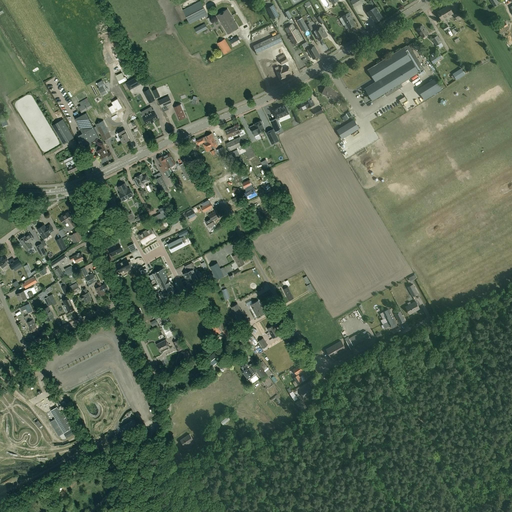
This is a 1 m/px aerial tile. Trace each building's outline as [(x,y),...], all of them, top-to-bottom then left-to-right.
[(200,23),(198,19),(207,15),(200,1),(183,10),(189,23),(185,26),(183,23),(180,25),(183,31),(191,27),(200,23)] [(280,15),(274,4),(267,8),(273,19),(280,15)] [(448,6),(437,12),(442,20),(453,13),(448,6)] [(376,7),(368,12),(372,18),(375,22),(382,17),(376,7)] [(220,28),(223,26),(228,34),(238,28),(227,9),(216,16),(220,21),(217,23),(220,28)] [(347,29),(349,28),(356,24),(349,12),(342,16),(346,24),(344,25),(347,29)] [(459,12),(454,15),(457,19),(459,18),(461,21),(464,19),(459,12)] [(309,29),(306,25),(302,18),(297,21),(304,32),(309,29)] [(509,28),(505,21),(497,26),(501,33),(509,28)] [(322,26),(319,28),(318,26),(313,28),(310,23),(306,25),(309,29),(310,31),(313,30),(314,31),(313,31),(319,40),(328,36),(322,26)] [(205,24),(195,29),(196,32),(189,36),(190,38),(195,35),(197,37),(203,34),(202,31),(207,29),(205,24)] [(285,28),(288,33),(294,44),(302,40),(295,28),(292,24),(285,28)] [(422,25),(417,28),(423,37),(428,34),(422,25)] [(257,53),(283,41),(279,34),(253,46),(257,53)] [(232,47),(241,42),(237,36),(229,41),(232,47)] [(433,39),(436,46),(437,45),(439,49),(440,49),(444,47),(441,43),(442,42),(438,36),(433,39)] [(224,54),(231,50),(224,39),(217,43),(224,54)] [(308,50),(313,59),(320,55),(315,46),(308,50)] [(404,47),(368,69),(376,82),(365,88),(372,100),(385,93),(387,95),(402,86),(400,83),(419,72),(404,47)] [(433,63),(443,57),(440,52),(437,54),(436,53),(432,55),(433,57),(430,59),(433,63)] [(282,65),(289,61),(285,54),(278,58),(282,65)] [(275,68),(276,69),(277,72),(280,79),(286,77),(285,74),(290,72),(288,66),(282,68),(282,66),(279,67),(279,66),(275,68)] [(457,80),(465,75),(461,68),(453,74),(457,80)] [(146,82),(143,75),(130,82),(134,89),(146,82)] [(418,89),(423,97),(440,87),(435,78),(418,89)] [(102,80),(97,83),(99,87),(97,88),(101,96),(107,93),(104,88),(106,87),(102,80)] [(340,96),(337,94),(337,92),(330,89),(331,88),(326,86),(322,93),(334,98),(333,100),(337,102),(340,96)] [(120,87),(114,90),(117,96),(122,93),(120,87)] [(149,89),(144,92),(149,103),(155,100),(149,89)] [(161,108),(172,103),(169,96),(168,96),(168,94),(157,99),(161,108)] [(304,98),(308,107),(314,104),(310,95),(304,98)] [(408,102),(406,100),(407,99),(405,96),(400,100),(396,102),(399,108),(408,102)] [(82,113),(92,107),(87,98),(79,102),(81,105),(78,107),(82,113)] [(109,106),(113,113),(124,107),(119,98),(113,101),(114,103),(109,106)] [(288,111),(290,110),(289,107),(287,108),(286,106),(286,105),(285,105),(285,106),(281,107),(278,108),(278,109),(274,110),(273,110),(274,111),(277,118),(277,119),(278,118),(288,114),(289,114),(289,113),(288,111)] [(179,120),(185,117),(182,109),(181,106),(174,109),(176,112),(179,120)] [(332,106),(326,109),(329,116),(335,114),(332,106)] [(140,113),(144,122),(155,115),(151,107),(144,111),(142,108),(138,110),(140,113)] [(321,107),(314,111),(317,116),(324,112),(321,107)] [(309,108),(302,111),(306,120),(313,117),(309,108)] [(75,119),(83,134),(79,136),(84,145),(85,147),(87,148),(91,146),(92,144),(91,141),(99,137),(98,135),(100,134),(96,126),(94,128),(86,113),(75,119)] [(111,130),(121,125),(118,118),(116,119),(113,114),(105,118),(111,130)] [(270,121),(275,132),(280,130),(275,119),(270,121)] [(359,128),(354,120),(337,130),(342,139),(359,128)] [(102,137),(109,134),(103,121),(96,124),(102,137)] [(254,136),(259,133),(258,133),(264,130),(262,125),(263,124),(262,121),(260,121),(254,124),(254,125),(250,127),(250,128),(249,129),(251,131),(252,131),(254,136)] [(73,138),(65,123),(54,129),(63,144),(73,138)] [(240,137),(225,143),(229,151),(237,148),(243,145),(249,142),(245,134),(243,129),(239,130),(237,126),(232,128),(233,129),(226,132),(229,140),(233,138),(232,136),(239,133),(240,137)] [(273,129),(266,133),(271,144),(279,140),(273,129)] [(117,141),(121,140),(123,143),(129,140),(124,130),(120,132),(119,130),(116,132),(117,133),(116,134),(117,138),(116,138),(117,141)] [(207,140),(214,137),(212,133),(205,137),(204,137),(196,141),(198,145),(206,141),(205,141),(207,140)] [(216,144),(214,137),(207,140),(208,142),(209,141),(211,146),(216,144)] [(242,147),(244,152),(248,160),(256,156),(255,154),(250,143),(244,146),(242,147)] [(96,151),(97,151),(101,158),(107,155),(106,152),(107,152),(103,144),(100,146),(99,145),(94,148),(96,151)] [(226,155),(223,147),(216,150),(220,158),(226,155)] [(169,153),(162,157),(165,162),(168,160),(170,163),(174,161),(169,153)] [(165,162),(162,157),(162,156),(157,159),(161,166),(160,167),(163,172),(169,169),(165,162)] [(65,163),(67,167),(70,173),(78,169),(75,164),(76,163),(74,158),(65,163)] [(193,172),(187,158),(181,160),(183,163),(180,165),(187,179),(190,178),(188,175),(193,173),(193,172)] [(272,166),(271,164),(268,165),(265,160),(260,162),(264,169),(272,166)] [(236,167),(229,170),(236,183),(242,180),(248,177),(245,172),(240,175),(236,167)] [(141,174),(134,178),(138,186),(149,180),(146,175),(143,177),(141,174)] [(168,189),(162,176),(155,179),(162,192),(162,193),(165,198),(171,195),(168,189)] [(248,199),(257,194),(253,188),(252,188),(250,185),(251,184),(249,180),(242,183),(244,188),(245,187),(247,191),(244,192),(248,199)] [(119,194),(123,201),(133,195),(129,188),(128,189),(125,183),(117,187),(120,193),(119,194)] [(243,199),(241,194),(232,200),(234,204),(240,201),(241,203),(244,201),(243,199)] [(201,207),(204,212),(212,207),(210,202),(201,207)] [(161,213),(149,219),(152,224),(164,217),(169,214),(164,206),(159,209),(161,213)] [(193,210),(186,214),(188,219),(196,215),(193,210)] [(219,216),(216,211),(209,215),(211,218),(206,221),(209,227),(215,224),(212,220),(219,216)] [(73,219),(73,218),(68,212),(59,218),(64,224),(67,222),(71,228),(76,224),(73,219)] [(126,216),(129,222),(131,224),(136,221),(131,213),(126,216)] [(46,228),(44,225),(37,229),(44,238),(50,234),(49,233),(53,230),(50,225),(46,228)] [(156,236),(151,227),(138,235),(143,244),(156,236)] [(79,231),(74,235),(78,243),(83,239),(79,231)] [(21,243),(19,244),(21,247),(23,246),(27,251),(32,247),(29,242),(34,239),(30,234),(25,237),(24,236),(19,240),(21,243)] [(183,237),(169,244),(172,251),(184,245),(183,243),(186,242),(183,237)] [(61,238),(56,240),(61,250),(66,247),(61,238)] [(46,254),(41,243),(36,246),(41,256),(46,254)] [(119,243),(108,248),(112,256),(123,250),(119,243)] [(71,261),(75,259),(76,262),(84,259),(81,253),(77,255),(77,254),(69,258),(71,261)] [(244,263),(238,253),(232,256),(239,267),(244,263)] [(2,257),(0,254),(0,265),(2,269),(6,266),(6,265),(8,264),(6,261),(7,260),(4,255),(2,257)] [(51,264),(53,267),(67,258),(64,254),(51,264)] [(193,257),(173,263),(175,269),(179,268),(180,272),(191,269),(190,264),(195,263),(193,257)] [(18,259),(9,265),(12,269),(21,264),(18,259)] [(127,260),(116,265),(119,272),(123,270),(124,273),(125,272),(124,272),(133,268),(130,262),(130,261),(128,262),(127,260)] [(217,280),(224,276),(220,269),(217,263),(211,266),(210,267),(217,280)] [(64,276),(59,267),(54,270),(60,279),(64,276)] [(153,273),(156,278),(166,274),(163,268),(153,273)] [(193,269),(183,274),(185,279),(195,274),(193,269)] [(85,277),(88,283),(88,285),(97,281),(93,273),(89,275),(85,277)] [(156,278),(159,283),(168,279),(166,274),(156,278)] [(195,274),(185,279),(188,284),(198,279),(195,274)] [(25,289),(37,282),(34,276),(25,281),(25,282),(22,284),(25,289)] [(309,293),(314,290),(306,276),(303,278),(307,285),(306,286),(309,293)] [(171,284),(169,278),(168,279),(159,283),(161,289),(171,284)] [(100,282),(97,283),(99,287),(95,289),(99,296),(105,293),(104,291),(109,289),(106,283),(101,285),(100,282)] [(76,283),(69,286),(71,289),(69,290),(70,293),(72,292),(73,294),(80,291),(76,283)] [(65,284),(60,286),(64,294),(69,292),(65,284)] [(161,289),(164,294),(173,289),(171,284),(161,289)] [(407,287),(413,296),(418,293),(413,284),(407,287)] [(198,299),(204,296),(201,290),(202,290),(201,287),(195,290),(196,293),(198,292),(199,292),(195,294),(198,299)] [(283,289),(288,300),(293,298),(288,287),(283,289)] [(30,288),(21,292),(16,294),(19,301),(34,295),(32,291),(30,288)] [(82,289),(84,294),(79,296),(81,300),(84,299),(86,302),(91,300),(90,297),(91,296),(89,292),(88,292),(86,288),(82,289)] [(229,298),(226,289),(221,290),(224,300),(229,298)] [(62,302),(57,291),(52,293),(57,304),(62,302)] [(53,305),(56,303),(52,294),(48,296),(52,304),(53,305)] [(64,297),(67,303),(64,304),(68,311),(73,308),(70,301),(67,295),(64,297)] [(44,298),(48,306),(52,304),(48,296),(44,298)] [(250,305),(256,316),(264,312),(258,301),(250,305)] [(416,302),(406,307),(410,314),(420,309),(416,302)] [(25,305),(20,308),(21,311),(26,309),(28,313),(32,311),(29,304),(25,305)] [(242,313),(237,304),(231,307),(236,316),(242,313)] [(44,319),(47,318),(48,321),(54,318),(50,311),(49,308),(46,309),(47,312),(42,315),(44,319)] [(383,324),(394,319),(389,309),(384,311),(387,317),(381,320),(383,324)] [(406,321),(402,312),(401,310),(394,314),(400,324),(406,321)] [(27,323),(27,322),(30,329),(36,326),(31,316),(25,319),(27,323)] [(397,326),(394,319),(383,324),(385,328),(391,325),(393,328),(397,326)] [(216,323),(210,327),(215,336),(221,332),(216,323)] [(219,325),(228,339),(232,337),(230,334),(233,333),(230,329),(232,328),(230,325),(226,328),(222,323),(219,325)] [(267,329),(273,338),(280,334),(274,324),(267,329)] [(162,327),(168,338),(173,335),(173,334),(175,333),(172,329),(170,330),(168,325),(162,327)] [(368,333),(351,342),(350,339),(346,340),(351,350),(371,339),(368,333)] [(267,345),(263,338),(258,341),(262,348),(267,345)] [(166,339),(156,344),(160,352),(170,347),(166,339)] [(173,342),(177,351),(184,348),(180,339),(173,342)] [(331,358),(347,349),(341,340),(326,349),(331,358)] [(86,342),(79,344),(84,357),(91,355),(86,342)] [(216,351),(207,359),(211,365),(221,357),(216,351)] [(244,369),(242,371),(249,380),(255,375),(254,373),(256,371),(261,378),(267,373),(265,370),(268,368),(263,361),(259,364),(260,365),(256,368),(252,363),(249,365),(246,362),(241,366),(244,369)] [(301,364),(293,369),(297,375),(305,369),(301,364)] [(305,370),(298,374),(293,378),(298,385),(306,380),(303,375),(307,372),(305,370)] [(304,398),(314,392),(310,385),(300,391),(304,398)] [(303,410),(307,407),(301,398),(297,401),(300,406),(298,407),(300,410),(302,408),(303,410)] [(71,426),(63,412),(61,413),(57,407),(50,410),(64,433),(70,429),(69,427),(71,426)] [(223,425),(230,419),(228,416),(221,422),(223,425)] [(194,442),(194,440),(190,434),(180,440),(185,446),(190,443),(191,446),(194,444),(194,442)]
